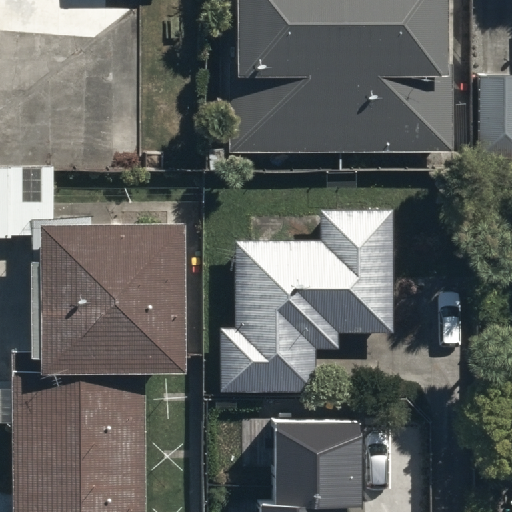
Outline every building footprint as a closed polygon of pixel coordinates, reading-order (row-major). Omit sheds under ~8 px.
[(440,0),(234,0),(235,52),(222,52),(223,149),(457,147),(456,60),(441,60),(440,0)] [(511,68),(474,70),(478,149),(511,146),(511,68)] [(53,156),(0,156),(0,231),(9,232),(9,228),(37,228),(37,212),(53,212),(53,156)] [(216,315),(218,389),(316,386),(315,349),(347,349),(346,328),(389,327),(386,203),(315,205),(316,232),(224,234),(226,314),(216,315)] [(177,228),(37,231),(38,265),(24,265),(26,348),(9,348),(10,379),(0,379),(0,421),(9,421),(11,511),(140,511),(137,375),(173,374),(172,339),(194,338),(192,238),(177,238),(177,228)] [(255,496),(255,511),(338,511),(339,495),(352,495),(352,415),(273,415),(273,496),(255,496)]
